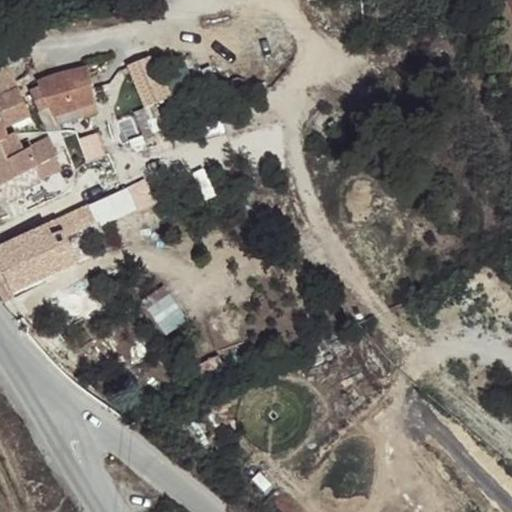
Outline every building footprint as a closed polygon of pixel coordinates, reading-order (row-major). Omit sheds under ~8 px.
[(87,65),(54,74),(36,81),(39,87),(29,92),(39,113),(38,114),(47,133),(62,132),(60,125),(83,118),(80,109),(96,104),(87,65)] [(241,94),(243,92),(245,91),(245,90),(246,87),(245,84),(244,81),(241,79),(236,79),(233,80),(230,82),(229,86),(230,89),(231,92),(234,94),(237,95),(241,94)] [(0,139),(4,137),(2,130),(30,117),(13,82),(2,87),(0,82),(0,139)] [(156,104),(133,113),(145,145),(168,136),(156,104)] [(20,150),(11,133),(4,137),(0,139),(0,191),(2,194),(9,208),(19,203),(15,195),(60,171),(47,138),(26,147),(20,150)] [(118,235),(164,214),(157,199),(111,220),(118,235)] [(98,219),(90,204),(61,218),(68,232),(98,219)] [(43,226),(0,244),(0,299),(0,300),(13,293),(3,272),(33,259),(40,273),(71,259),(59,233),(48,239),(43,226)] [(82,279),(51,298),(69,328),(101,310),(82,279)]
